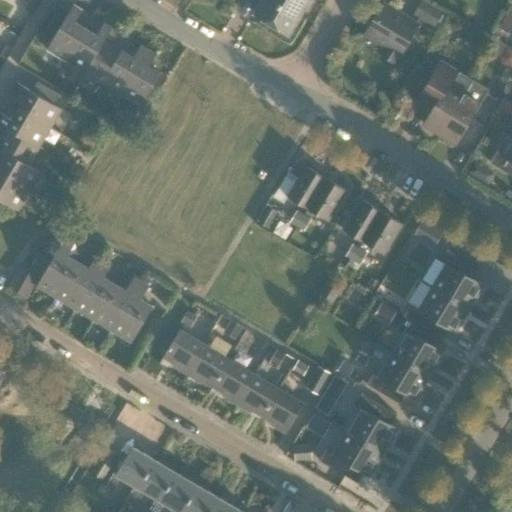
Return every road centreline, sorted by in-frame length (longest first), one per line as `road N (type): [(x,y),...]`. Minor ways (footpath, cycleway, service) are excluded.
road 1 (residential): [(346,511),(0,308)]
road 2 (residential): [(511,220),(291,92)]
road 3 (residential): [(291,92),(134,0)]
road 4 (unclassified): [(441,511),(511,395)]
